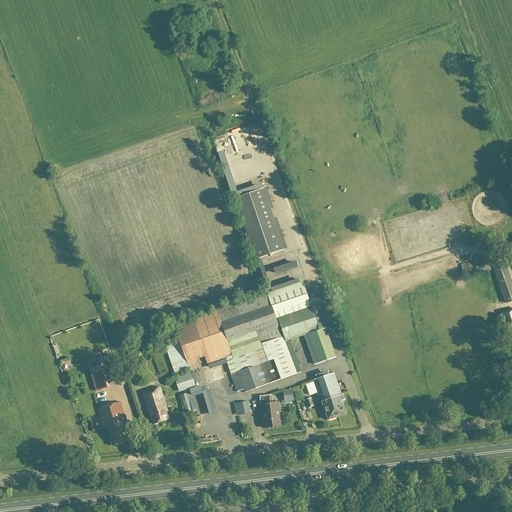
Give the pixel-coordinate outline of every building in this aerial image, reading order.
[(283,251),(262,190),(234,199),(255,261),(283,251)] [(473,258),(473,263),(459,265),(461,277),(490,271),(487,256),(473,258)] [(511,287),(502,259),(490,263),(504,305),(511,302),(511,287)] [(265,293),(283,343),(307,336),(317,365),(334,358),(324,330),(317,332),(301,283),(266,295),(266,293),(265,293)] [(295,375),(283,343),(265,293),(173,326),(177,339),(163,344),(173,375),(188,369),(189,372),(197,368),(194,361),(202,358),(205,365),(223,358),(236,394),(242,392),(243,394),(295,375)] [(511,328),(511,309),(498,313),(504,331),(511,328)] [(89,372),(95,392),(112,387),(103,358),(90,361),(93,371),(89,372)] [(224,370),(215,371),(218,384),(227,383),(224,370)] [(190,374),(173,380),(178,393),(194,387),(190,374)] [(332,375),(321,378),(327,394),(329,395),(334,409),(332,411),(335,418),(344,415),(340,403),(343,402),(341,396),(340,396),(332,375)] [(327,394),(321,378),(311,382),(318,404),(320,403),(327,421),(335,418),(332,411),(334,409),(329,395),(327,394)] [(158,388),(141,394),(151,426),(168,420),(158,388)] [(284,403),(292,402),(291,391),(282,392),(284,403)] [(270,397),(259,398),(262,430),(280,428),(277,405),(271,405),(270,397)] [(309,399),(304,401),(307,409),(312,408),(309,399)] [(119,403),(96,409),(102,431),(106,430),(110,447),(126,443),(121,425),(126,424),(123,415),(122,415),(119,403)] [(249,403),(238,403),(239,414),(249,414),(249,403)]
